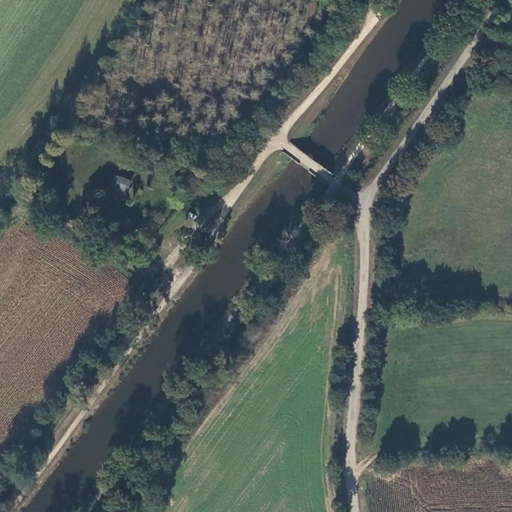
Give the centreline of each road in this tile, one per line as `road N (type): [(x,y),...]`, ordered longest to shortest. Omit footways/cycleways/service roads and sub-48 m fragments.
road 1 (unclassified): [(89,511),(336,183)]
road 2 (unclassified): [(336,183),(359,205),(364,231),(352,511)]
road 3 (track): [(246,184),(156,268),(125,263),(14,188)]
road 4 (track): [(359,205),(503,0)]
